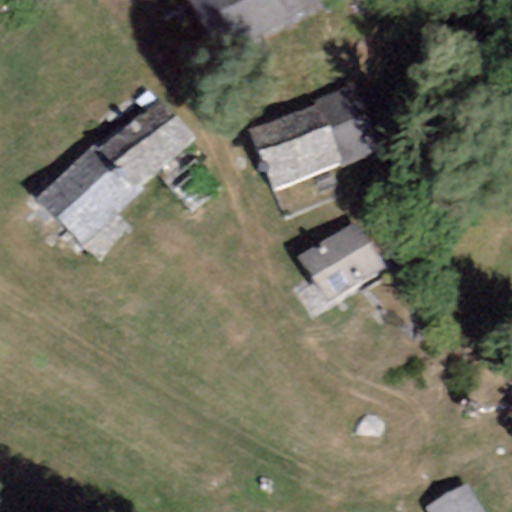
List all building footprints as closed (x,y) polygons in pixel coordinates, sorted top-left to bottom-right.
[(181,0),(215,61),(329,0),(181,0)] [(354,98),(249,139),(270,193),(376,152),(354,98)] [(198,148),(155,100),(92,146),(33,203),(82,254),(142,188),(198,148)] [(358,222),(295,261),(326,311),(389,271),(358,222)] [(480,511),(468,487),(427,507),(429,511),(480,511)]
